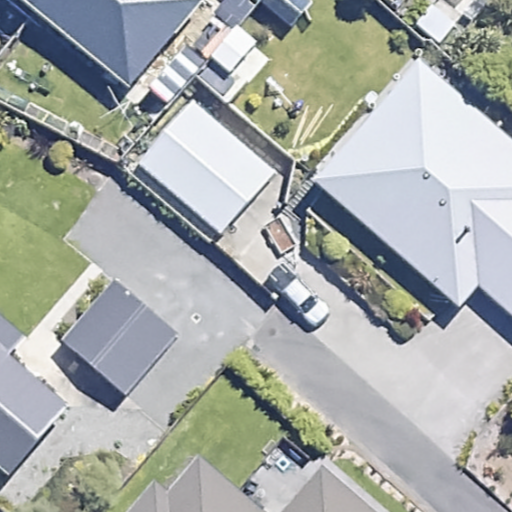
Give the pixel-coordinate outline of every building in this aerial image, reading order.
[(24,0),(131,87),(198,6),(191,0),(24,0)] [(511,136),(420,57),(312,182),(450,301),(374,388),(458,461),(511,397),(511,136)] [(274,173),(194,103),(139,167),(218,237),(274,173)] [(177,341),(104,277),(55,333),(128,396),(177,341)] [(17,339),(0,323),(0,464),(9,472),(64,412),(2,356),(17,339)] [(283,511),(255,511),(191,455),(139,511),(365,511),(320,471),(283,511)]
